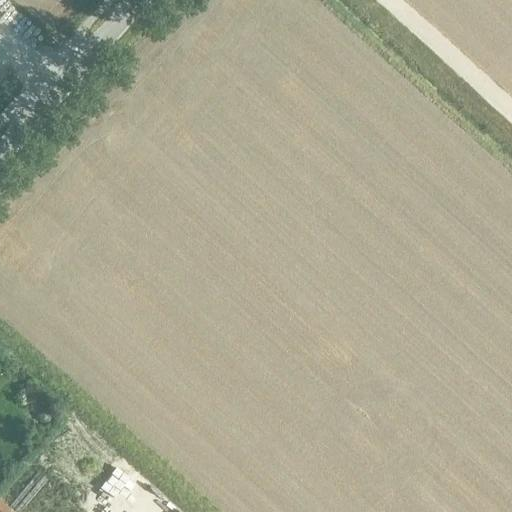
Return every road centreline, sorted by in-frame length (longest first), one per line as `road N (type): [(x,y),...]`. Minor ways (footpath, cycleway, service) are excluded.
road 1 (tertiary): [(0,153),(137,0)]
road 2 (unclassified): [(511,130),(366,0)]
